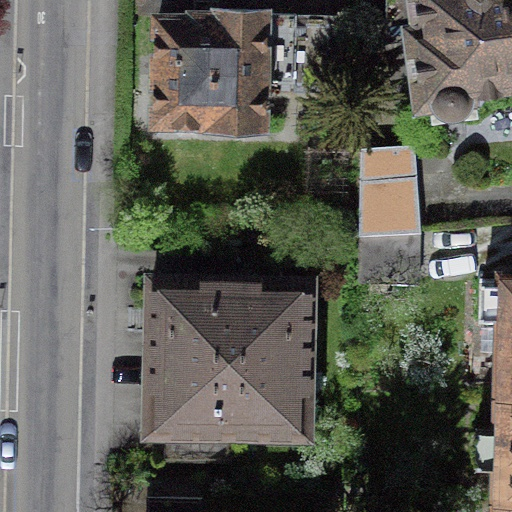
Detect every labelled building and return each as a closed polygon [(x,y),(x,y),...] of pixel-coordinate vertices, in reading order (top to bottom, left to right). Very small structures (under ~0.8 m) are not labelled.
[(511,0),(385,0),(385,40),(393,102),(432,97),(435,116),(474,110),(471,91),(511,85),(511,0)] [(193,16),(157,16),(155,118),(211,119),(211,122),(262,123),(263,81),(342,83),(344,14),(264,13),(264,9),(218,8),(218,13),(207,13),(193,13),(193,16)] [(364,150),(358,230),(419,227),(413,146),(388,148),(364,150)] [(358,230),(357,280),(418,282),(418,255),(419,227),(358,230)] [(168,276),(153,276),(151,354),(149,426),(164,427),(163,457),(228,459),(228,428),(305,430),(308,280),(240,278),(240,248),(168,246),(168,276)] [(499,394),(511,394),(511,273),(501,273),(501,280),(482,280),(481,316),(501,316),(499,394)] [(511,394),(499,394),(496,498),(511,498),(511,394)] [(201,511),(202,497),(147,496),(146,511),(201,511)] [(511,511),(511,498),(496,498),(495,511),(511,511)]
